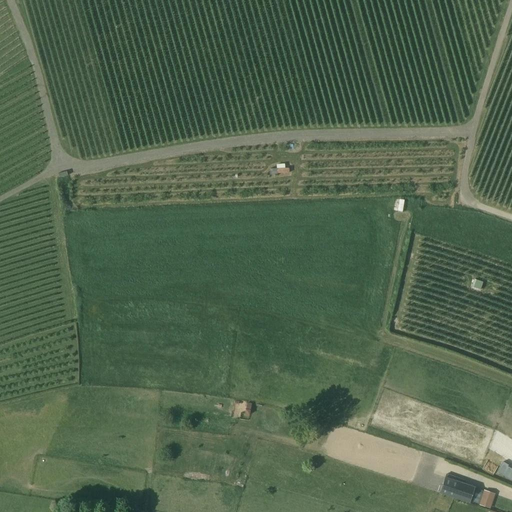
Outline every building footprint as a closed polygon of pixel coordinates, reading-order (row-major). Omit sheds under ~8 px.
[(269,174),(286,173),(285,163),(275,164),(275,168),(268,169),(269,174)] [(402,212),(403,199),(390,199),(389,211),(402,212)] [(474,280),(471,286),(480,290),(482,283),(483,282),(474,279),(474,280)] [(445,477),(439,494),(469,504),(475,488),(459,482),(445,477)] [(485,492),(480,505),(490,508),(492,502),(488,501),(491,494),(485,492)]
